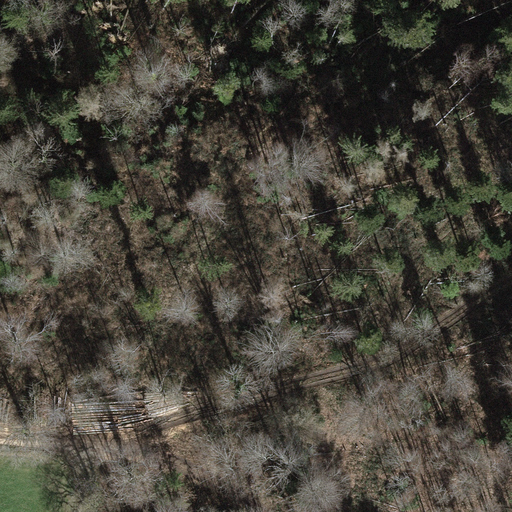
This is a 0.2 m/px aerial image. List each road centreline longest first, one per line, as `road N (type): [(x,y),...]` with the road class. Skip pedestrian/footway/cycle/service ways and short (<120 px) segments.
road 1 (track): [(0,437),(112,443),(388,355),(509,276)]
road 2 (track): [(267,511),(235,490),(112,443)]
